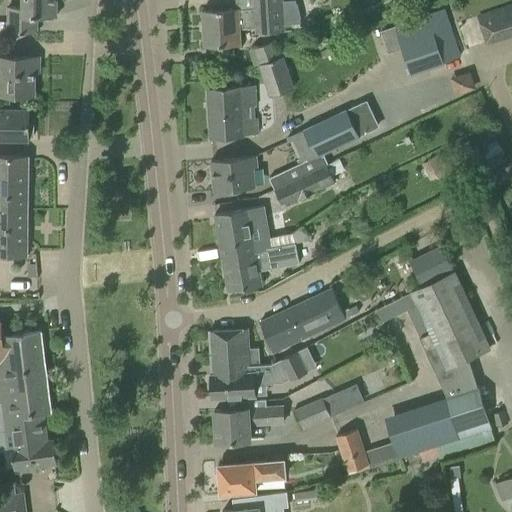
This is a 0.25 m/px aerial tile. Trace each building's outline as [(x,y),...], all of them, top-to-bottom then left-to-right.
[(56,0),(22,0),(22,7),(8,6),(8,32),(37,32),(37,16),(56,17),(56,0)] [(238,9),(238,8),(202,10),(204,46),(240,44),(239,28),(256,27),(256,33),(276,32),(276,26),(284,26),(282,0),(254,0),(255,8),(238,9)] [(511,36),(511,3),(477,15),(486,45),(511,36)] [(444,9),(394,26),(402,48),(410,73),(418,70),(459,56),(444,9)] [(253,47),(259,64),(278,57),(273,41),(253,47)] [(0,95),(34,95),(34,56),(0,56),(0,72),(0,95)] [(278,57),(259,64),(269,95),(293,87),(282,56),(278,57)] [(253,106),(255,106),(254,85),(227,86),(207,87),(210,138),(244,136),(244,134),(258,134),(257,118),(254,118),(253,106)] [(309,172),(328,163),(323,153),(376,128),(363,101),(287,137),(299,163),(269,177),(274,189),(309,172)] [(0,140),(29,141),(29,137),(33,137),(33,124),(29,124),(29,110),(0,109),(0,140)] [(506,159),(491,128),(468,139),(483,170),(506,159)] [(256,155),(211,160),(214,191),(246,187),(244,168),(257,167),(256,155)] [(0,208),(28,209),(29,157),(0,156),(0,208)] [(340,157),(328,163),(309,172),(274,189),(283,207),(349,176),(340,157)] [(214,212),(222,258),(271,249),(271,247),(295,243),(293,233),(270,237),(263,204),(214,212)] [(0,254),(27,255),(28,209),(0,208),(0,254)] [(271,249),(222,258),(228,290),(262,285),(260,270),(298,262),(295,243),(271,247),(271,249)] [(410,261),(422,284),(453,269),(442,246),(410,261)] [(489,347),(454,272),(436,280),(410,293),(429,333),(418,338),(423,348),(446,398),(459,438),(471,434),(491,428),(468,357),(489,347)] [(292,344),(347,318),(340,306),(332,288),(260,321),(272,353),(292,344)] [(391,300),(376,307),(381,319),(397,312),(391,300)] [(209,330),(211,361),(259,358),(259,347),(249,348),(248,328),(209,330)] [(48,387),(40,331),(23,333),(23,331),(16,332),(16,334),(0,336),(2,349),(0,349),(0,402),(12,401),(11,392),(48,387)] [(212,398),(214,398),(255,395),(254,382),(281,380),(290,376),(292,379),(306,371),(296,351),(295,352),(275,361),(270,364),(259,364),(259,358),(211,361),(212,375),(210,375),(210,377),(208,377),(208,387),(211,387),(212,398)] [(47,441),(43,412),(51,411),(48,387),(11,392),(12,401),(0,402),(0,404),(9,403),(16,445),(10,446),(14,473),(36,470),(35,467),(57,464),(53,440),(47,441)] [(335,393),(324,398),(331,416),(343,410),(335,393)] [(293,410),(302,429),(331,417),(331,416),(324,398),(323,397),(293,410)] [(249,424),(282,422),(281,406),(265,407),(264,403),(241,405),(241,408),(214,410),(216,442),(250,439),(249,424)] [(503,409),(491,413),(495,426),(508,422),(503,409)] [(335,435),(346,470),(367,463),(356,428),(335,435)] [(255,478),(285,476),(283,459),(238,462),(218,464),(220,493),(256,490),(255,478)] [(449,467),(450,479),(461,478),(460,465),(449,467)] [(511,476),(496,483),(502,500),(511,495),(511,476)] [(0,484),(0,511),(25,511),(23,493),(14,494),(13,483),(0,484)] [(234,509),(222,511),(272,511),(272,508),(281,507),(289,506),(287,490),(279,491),(276,492),(256,494),(233,498),(234,509)]
